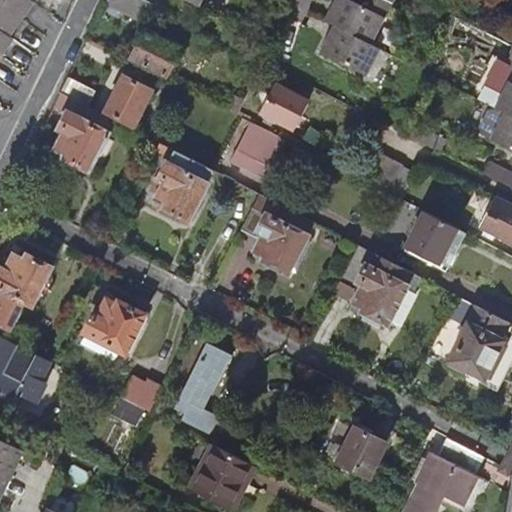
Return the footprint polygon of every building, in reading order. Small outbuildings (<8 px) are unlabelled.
[(34,2),(31,0),(0,0),(0,3),(22,19),(34,2)] [(160,4),(152,0),(113,0),(152,20),(160,4)] [(405,0),(378,0),(375,6),(364,0),(347,0),(338,19),(345,23),(384,43),(405,0)] [(0,30),(8,36),(9,36),(22,19),(0,3),(0,30)] [(384,43),(345,23),(332,50),(380,74),(393,48),(384,43)] [(183,47),(148,29),(135,54),(170,72),(183,47)] [(0,30),(0,54),(1,55),(13,39),(9,36),(8,36),(0,30)] [(511,94),(506,107),(511,109),(511,61),(510,61),(498,86),(511,93),(511,94)] [(154,88),(126,73),(109,106),(137,121),(154,88)] [(60,94),(86,107),(94,93),(67,79),(60,94)] [(311,98),(278,82),(264,110),(297,127),(311,98)] [(111,119),(86,107),(60,94),(54,107),(65,113),(56,133),(60,135),(53,149),(65,156),(64,158),(85,169),(111,119)] [(511,109),(506,107),(499,109),(490,127),(492,134),(511,144),(511,109)] [(273,162),(286,135),(254,118),(240,145),(273,162)] [(424,130),(422,138),(449,152),(455,139),(440,132),(438,137),(424,130)] [(211,171),(157,143),(152,153),(168,161),(157,184),(162,187),(155,201),(165,207),(165,210),(186,221),(211,171)] [(365,175),(378,181),(391,154),(379,148),(365,175)] [(384,184),(392,188),(405,161),(391,154),(378,181),(384,184)] [(501,179),(511,184),(511,170),(506,168),(501,179)] [(463,224),(392,188),(384,184),(364,225),(432,259),(436,249),(448,254),(463,224)] [(310,221),(257,194),(252,202),(268,209),(265,214),(250,207),(238,232),(257,241),(252,251),(263,257),(262,260),(286,271),(310,221)] [(511,201),(498,194),(483,222),(511,236),(511,201)] [(371,252),(356,245),(339,279),(346,282),(362,270),(365,265),(371,252)] [(4,265),(2,263),(0,266),(0,323),(8,328),(11,322),(16,320),(21,310),(20,306),(23,299),(31,303),(49,268),(25,255),(24,258),(12,252),(4,265)] [(410,272),(371,252),(365,265),(404,285),(410,272)] [(403,289),(404,285),(365,265),(362,270),(355,286),(359,287),(352,302),(362,306),(362,310),(386,322),(387,320),(397,325),(412,293),(403,289)] [(509,322),(456,295),(449,310),(463,318),(454,334),(459,337),(452,351),(460,356),(459,359),(483,372),(503,336),(509,322)] [(116,304),(106,299),(99,312),(95,310),(85,330),(123,350),(142,315),(117,302),(116,304)] [(322,313),(307,343),(324,352),(338,322),(322,313)] [(53,363),(49,362),(0,336),(0,390),(17,398),(21,389),(26,392),(23,397),(39,404),(49,385),(44,382),(53,363)] [(511,341),(503,336),(483,372),(481,377),(490,381),(511,341)] [(231,357),(207,344),(174,410),(183,415),(180,419),(202,431),(211,414),(199,408),(212,381),(218,384),(231,357)] [(423,369),(418,379),(427,384),(432,374),(423,369)] [(119,397),(148,411),(158,390),(131,375),(119,397)] [(385,441),(352,423),(336,457),(369,475),(385,441)] [(401,511),(433,511),(443,494),(461,503),(475,474),(472,473),(481,454),(447,437),(438,455),(429,451),(414,480),(417,482),(401,511)] [(0,471),(13,478),(26,452),(0,439),(0,471)] [(252,464),(215,445),(192,490),(229,510),(252,464)] [(0,503),(13,478),(0,471),(0,503)]
